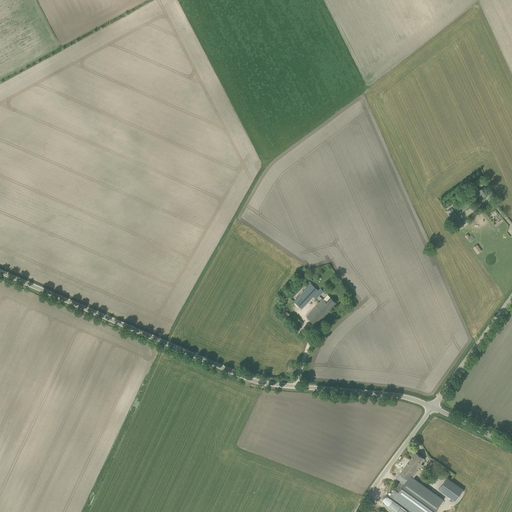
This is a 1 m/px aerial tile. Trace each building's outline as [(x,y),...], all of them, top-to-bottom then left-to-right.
[(476,191),(456,205),(461,212),(483,197),(489,193),(486,189),(480,189),(476,192),(476,191)] [(302,308),(313,296),(319,290),(311,283),(294,301),(302,308)] [(316,299),(322,293),(324,291),(321,288),(319,290),(313,296),(316,299)] [(320,320),(322,318),(336,303),(331,297),(326,302),(323,299),(306,317),(316,325),(320,320)] [(303,323),(299,319),(288,309),(282,315),(298,329),(303,323)] [(413,478),(423,465),(419,462),(423,457),(416,452),(396,478),(400,481),(390,495),(412,511),(413,511),(433,511),(443,500),(428,489),(413,478)] [(439,490),(455,501),(463,489),(447,478),(439,490)]
